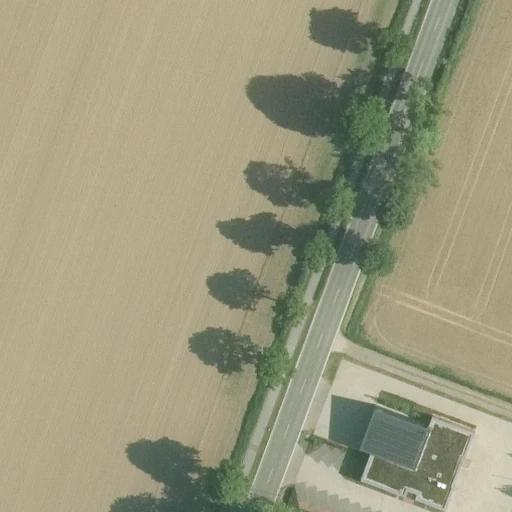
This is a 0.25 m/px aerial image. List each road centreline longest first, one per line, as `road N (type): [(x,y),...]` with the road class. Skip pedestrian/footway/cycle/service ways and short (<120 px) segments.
road 1 (tertiary): [(260,511),(446,0)]
road 2 (track): [(321,340),(511,411)]
